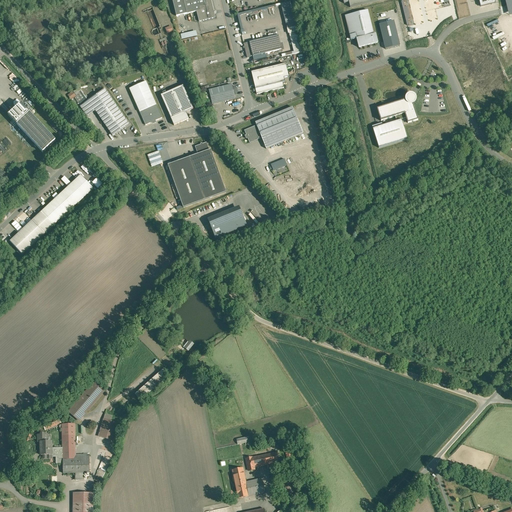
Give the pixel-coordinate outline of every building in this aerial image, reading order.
[(172,0),(177,16),(197,12),(199,22),(216,18),(211,0),(172,0)] [(368,10),(345,16),(350,36),(356,34),(357,39),(374,35),(368,10)] [(394,21),(379,25),(385,49),(400,46),(394,21)] [(167,34),(173,32),(171,26),(165,29),(167,34)] [(296,27),(287,29),(288,34),(289,34),(294,52),(282,55),(282,57),(302,52),(296,27)] [(357,39),(359,48),(378,43),(376,34),(374,35),(357,39)] [(278,35),(249,42),(243,44),(247,58),(253,57),(282,50),(278,35)] [(286,64),(251,73),(255,89),(283,83),(285,82),(284,78),(289,77),(286,64)] [(146,82),(130,90),(146,125),(162,118),(146,82)] [(283,83),(255,89),(257,94),(284,88),(283,83)] [(232,85),(209,91),(212,103),(235,97),(234,95),(232,88),(232,85)] [(183,86),(161,96),(171,118),(171,119),(174,125),(189,119),(186,112),(193,109),(183,86)] [(105,90),(80,108),(87,118),(95,112),(113,136),(129,124),(105,90)] [(406,100),(377,109),(381,121),(395,117),(405,114),(406,118),(408,123),(418,120),(414,105),(413,105),(413,103),(414,102),(415,101),(415,100),(415,99),(415,98),(414,97),(414,96),(413,96),(412,95),(411,95),(410,95),(409,96),(408,96),(407,97),(407,98),(407,99),(407,100),(406,100)] [(223,104),(227,116),(239,112),(235,100),(223,104)] [(56,141),(21,103),(8,115),(43,152),(56,141)] [(293,107),(256,123),(257,126),(262,138),(266,149),(304,133),(293,107)] [(397,121),(373,129),(379,148),(408,139),(402,120),(397,121)] [(257,126),(245,131),(250,143),(262,138),(257,126)] [(207,143),(195,147),(198,154),(210,150),(207,143)] [(198,154),(168,165),(183,208),(226,192),(211,150),(210,150),(198,154)] [(284,160),(271,165),(274,171),(287,166),(284,160)] [(81,175),(41,212),(54,226),(94,189),(81,175)] [(240,209),(216,219),(223,235),(247,225),(240,209)] [(54,226),(41,212),(10,242),(22,255),(54,226)] [(216,219),(209,222),(216,238),(223,235),(216,219)] [(164,371),(136,395),(141,401),(169,376),(164,371)] [(95,382),(69,412),(79,421),(104,391),(95,382)] [(59,418),(43,425),(46,430),(61,423),(59,418)] [(111,421),(104,419),(99,436),(115,441),(120,424),(111,421)] [(75,436),(75,424),(62,425),(63,437),(75,436)] [(44,435),(44,433),(41,434),(41,435),(38,435),(38,442),(41,442),(47,442),(47,435),(44,435)] [(76,455),(75,436),(63,437),(63,448),(63,457),(63,464),(63,465),(63,473),(84,473),(90,473),(90,455),(76,455)] [(52,448),(52,442),(47,442),(41,442),(41,455),(43,455),(51,455),(52,455),(52,454),(56,454),(56,457),(63,457),(63,448),(52,448)] [(277,453),(252,458),(246,459),(249,471),(255,470),(254,467),(279,462),(277,453)] [(463,465),(451,460),(448,466),(461,471),(463,465)] [(243,468),(233,470),(237,490),(247,488),(246,482),(243,468)] [(261,479),(246,482),(247,488),(237,490),(239,499),(264,493),(261,479)] [(289,480),(283,481),(285,495),(292,494),(289,480)] [(93,511),(94,494),(74,493),(73,511),(93,511)]
